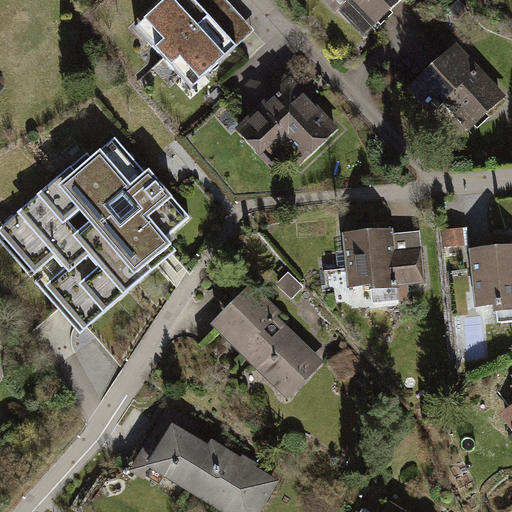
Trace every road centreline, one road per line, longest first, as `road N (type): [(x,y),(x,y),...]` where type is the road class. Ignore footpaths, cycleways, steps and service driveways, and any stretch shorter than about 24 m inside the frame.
road 1 (residential): [(27,511),(93,442),(185,298)]
road 2 (residential): [(356,195),(511,182)]
